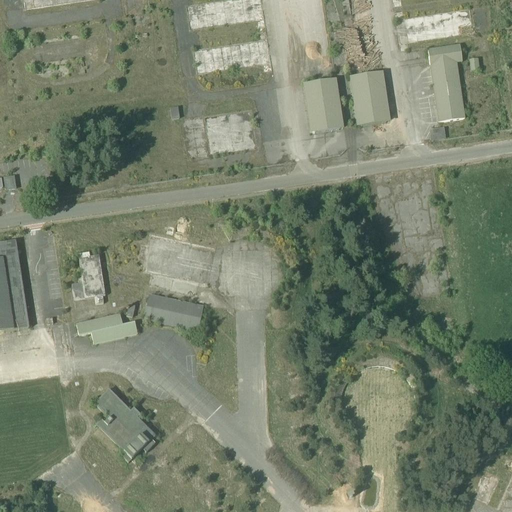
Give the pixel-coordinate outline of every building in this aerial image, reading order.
[(434,95),(438,124),(464,120),(456,64),(462,63),(459,47),(427,52),(433,89),(434,95)] [(469,62),(471,73),(479,72),(477,60),(469,62)] [(360,126),(361,128),(385,124),(385,122),(378,77),(378,75),(353,79),(354,81),(360,126)] [(314,133),(314,135),(339,131),(338,129),(332,85),(331,82),(307,86),(307,88),(314,133)] [(431,132),(432,142),(444,140),(443,131),(431,132)] [(4,181),(6,192),(15,191),(13,179),(4,181)] [(0,333),(3,333),(3,334),(28,330),(17,256),(16,253),(15,243),(0,245),(0,333)] [(94,300),(95,307),(103,306),(102,299),(105,298),(101,274),(99,258),(89,259),(89,255),(78,257),(78,262),(64,264),(65,276),(80,274),(81,280),(77,281),(78,286),(71,287),(74,302),(84,301),(94,300)] [(317,303),(317,307),(343,303),(342,294),(318,297),(319,303),(317,303)] [(143,322),(198,334),(203,309),(149,297),(143,322)] [(126,318),(132,320),(134,309),(128,307),(128,309),(126,309),(126,311),(127,312),(126,318)] [(91,335),(93,346),(137,336),(134,325),(122,328),(119,317),(76,327),(79,338),(91,335)] [(124,456),(131,462),(142,451),(145,455),(155,446),(151,442),(155,438),(136,420),(139,417),(133,410),(130,413),(108,392),(93,406),(108,421),(104,425),(99,430),(124,456)]
